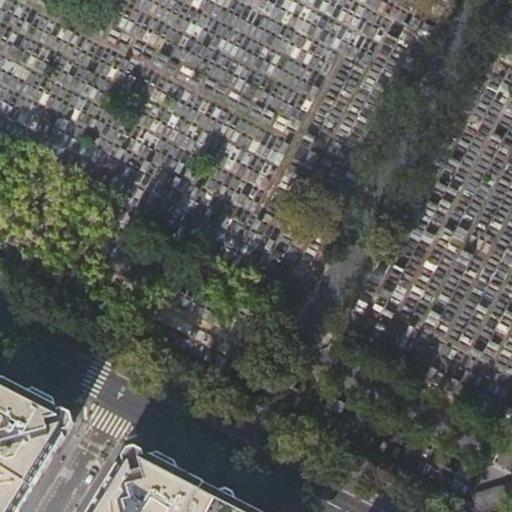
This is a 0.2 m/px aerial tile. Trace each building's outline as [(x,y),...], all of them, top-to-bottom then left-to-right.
[(0,511),(19,511),(75,424),(72,416),(14,386),(0,378),(0,511)] [(129,450),(110,480),(159,511),(258,511),(198,480),(136,448),(129,450)] [(482,484),(492,489),(497,477),(488,473),(482,484)] [(159,511),(110,480),(90,511),(159,511)] [(474,497),(479,511),(487,511),(504,507),(498,490),(474,497)]
